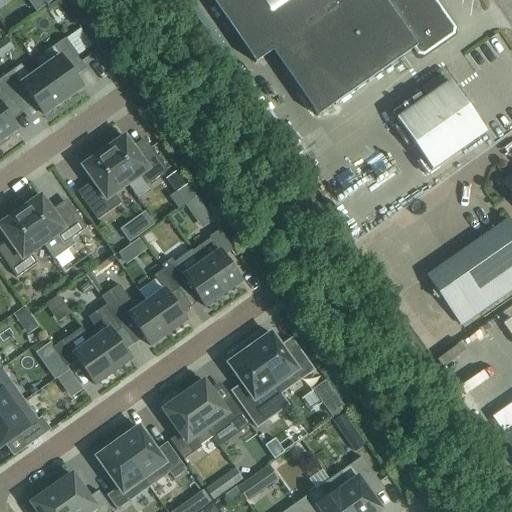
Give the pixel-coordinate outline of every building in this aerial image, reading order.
[(210,0),(255,64),(272,52),(317,116),(413,50),(417,54),(421,55),(451,35),(452,29),(431,0),(210,0)] [(40,70),(63,103),(83,89),(70,71),(81,63),(64,39),(44,54),(50,63),(40,70)] [(63,103),(40,70),(30,78),(21,65),(0,79),(0,80),(19,107),(31,99),(43,117),(63,103)] [(18,108),(19,107),(0,80),(0,142),(17,131),(4,112),(16,104),(18,108)] [(431,170),(484,133),(449,82),(395,120),(431,170)] [(103,152),(127,186),(140,176),(147,186),(167,172),(151,148),(138,157),(124,137),(103,152)] [(114,195),(127,186),(103,152),(82,167),(96,187),(80,198),(97,221),(120,204),(114,195)] [(511,176),(502,183),(511,197),(511,176)] [(19,212),(43,245),(56,236),(63,245),(86,229),(70,205),(54,216),(40,197),(19,212)] [(30,254),(43,245),(19,212),(0,225),(0,229),(12,246),(0,254),(0,255),(16,278),(37,264),(30,254)] [(153,226),(144,213),(132,222),(141,235),(153,226)] [(511,235),(503,223),(424,279),(458,328),(511,290),(511,235)] [(192,251),(223,295),(241,282),(223,257),(233,250),(219,231),(209,238),(210,239),(192,251)] [(138,240),(130,246),(138,256),(146,250),(138,240)] [(223,295),(192,251),(174,264),(171,259),(161,267),(163,270),(178,289),(187,283),(205,308),(223,295)] [(168,296),(178,289),(163,270),(154,277),(163,291),(146,303),(168,334),(186,321),(168,296)] [(168,334),(146,303),(136,310),(118,286),(101,298),(106,305),(106,306),(122,328),(132,322),(150,347),(168,334)] [(113,335),(122,328),(106,306),(88,319),(96,330),(86,336),(112,373),(130,360),(113,335)] [(81,328),(53,348),(67,368),(77,361),(94,386),(112,373),(86,336),(81,328)] [(417,348),(425,359),(447,343),(439,332),(417,348)] [(249,349),(281,394),(313,372),(296,346),(284,354),(279,347),(271,334),(267,337),(264,334),(250,344),(252,347),(249,349)] [(445,377),(466,363),(454,345),(433,359),(445,377)] [(281,394),(249,349),(246,352),(244,348),(229,358),(232,362),(228,364),(242,384),(230,392),(256,429),(269,420),(261,407),(281,394)] [(63,364),(50,373),(54,380),(67,370),(63,364)] [(0,418),(25,402),(2,370),(0,370),(0,418)] [(65,388),(74,381),(67,371),(58,378),(65,388)] [(203,382),(183,396),(212,437),(232,423),(237,431),(247,423),(230,398),(220,405),(203,382)] [(343,409),(325,383),(313,391),(331,417),(343,409)] [(212,437),(183,396),(162,411),(179,434),(169,441),(183,461),(201,448),(200,446),(212,437)] [(25,402),(0,418),(0,448),(4,445),(17,436),(25,448),(51,431),(41,418),(38,420),(25,402)] [(342,434),(352,427),(343,415),(333,422),(342,434)] [(511,417),(499,427),(505,437),(503,439),(511,451),(511,417)] [(117,443),(149,488),(149,487),(169,474),(171,477),(174,480),(180,475),(186,471),(166,443),(160,448),(155,451),(144,437),(138,428),(136,430),(135,431),(132,427),(128,430),(118,437),(120,441),(117,443)] [(284,453),(274,439),(264,446),(273,460),(284,453)] [(149,488),(117,443),(114,445),(111,442),(101,449),(97,452),(100,455),(98,457),(96,458),(103,468),(118,488),(107,495),(106,496),(111,504),(116,511),(149,488)] [(361,457),(329,480),(338,492),(351,511),(378,511),(381,511),(367,492),(380,483),(361,457)] [(72,475),(51,489),(67,511),(110,511),(112,511),(98,491),(88,498),(72,475)] [(233,487),(225,475),(205,490),(213,501),(233,487)] [(248,500),(263,490),(253,476),(238,487),(248,500)] [(318,488),(296,504),(301,511),(351,511),(338,492),(329,480),(318,488)] [(67,511),(51,489),(31,504),(36,511),(67,511)]
